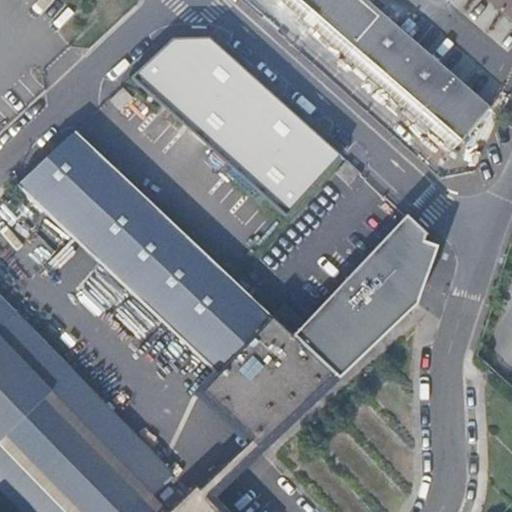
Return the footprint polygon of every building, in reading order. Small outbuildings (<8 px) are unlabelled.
[(55,22),(67,5),(60,0),(54,0),(44,15),(55,22)] [(280,0),(454,151),(490,108),(365,0),(280,0)] [(511,0),(486,0),(486,1),(511,24),(511,0)] [(166,41),(124,79),(283,216),(338,158),(206,39),(166,41)] [(290,337),(64,131),(8,186),(19,195),(219,377),(202,396),(261,451),(336,379),(290,337)] [(406,215),(290,337),(336,379),(412,304),(433,241),(406,215)] [(222,511),(210,500),(198,511),(181,511),(174,504),(190,487),(0,301),(0,477),(34,511),(222,511)]
